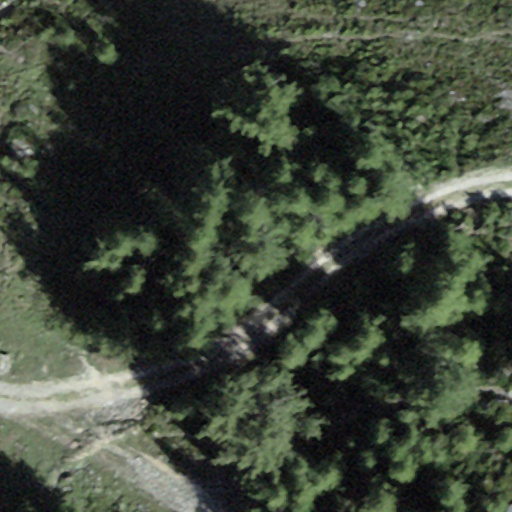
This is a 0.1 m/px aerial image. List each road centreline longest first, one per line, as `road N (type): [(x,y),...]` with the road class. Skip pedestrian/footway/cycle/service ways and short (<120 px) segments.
road 1 (track): [(0,403),(104,399),(207,359),(441,201),(511,192)]
road 2 (track): [(212,511),(0,403)]
